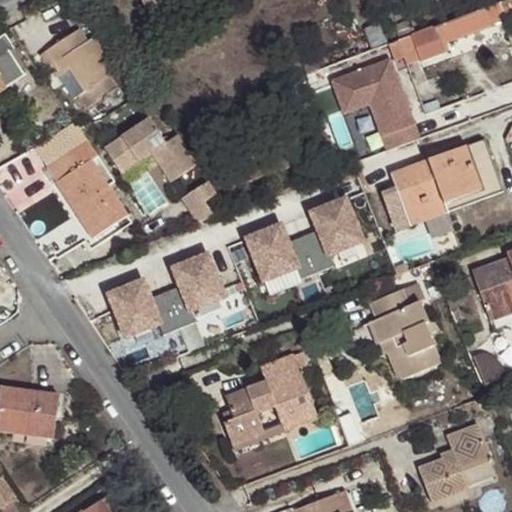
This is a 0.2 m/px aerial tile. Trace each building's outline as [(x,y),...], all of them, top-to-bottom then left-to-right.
[(171,0),(141,0),(148,12),(171,0)] [(511,0),(510,0),(484,10),(492,28),(511,20),(511,0)] [(484,10),(412,37),(398,43),(407,65),(418,61),(421,64),(444,55),(441,47),(492,28),(484,10)] [(78,34),(49,54),(63,75),(58,79),(73,101),(77,99),(85,109),(118,89),(110,79),(117,72),(95,40),(88,45),(78,34)] [(0,94),(25,78),(0,41),(0,94)] [(49,54),(41,60),(55,81),(58,79),(63,75),(49,54)] [(391,63),(332,84),(343,115),(368,106),(385,155),(419,143),(391,63)] [(167,187),(197,167),(174,131),(161,140),(145,116),(100,145),(110,161),(118,156),(124,165),(143,152),(147,148),(148,148),(155,159),(150,162),(167,187)] [(333,148),(321,131),(220,170),(233,187),(333,148)] [(478,189),(497,182),(483,144),(391,179),(409,228),(446,215),(442,203),(455,197),(457,203),(479,193),(478,189)] [(97,159),(88,146),(47,173),(92,240),(127,218),(90,163),(97,159)] [(143,152),(150,162),(155,159),(148,148),(147,148),(143,152)] [(116,170),(124,165),(118,156),(110,161),(116,170)] [(347,169),(337,156),(320,162),(326,177),(347,169)] [(155,171),(134,180),(149,213),(170,203),(155,171)] [(502,194),(497,182),(478,189),(479,193),(457,203),(455,197),(442,203),(446,215),(502,194)] [(217,196),(209,183),(183,201),(199,225),(214,219),(205,205),(217,196)] [(349,204),(314,217),(321,234),(327,249),(361,236),(349,204)] [(279,229),(245,243),(257,274),(292,261),(286,247),(279,229)] [(321,234),(286,247),(292,261),(298,275),(331,262),(327,249),(321,234)] [(472,276),(487,315),(511,305),(511,254),(506,257),(508,263),(472,276)] [(208,258),(174,271),(181,289),(186,303),(221,289),(208,258)] [(142,284),(107,298),(120,330),(154,316),(149,301),(142,284)] [(181,289),(149,301),(154,316),(159,329),(192,317),(186,303),(181,289)] [(425,328),(428,326),(420,305),(409,309),(402,293),(369,305),(376,322),(370,324),(379,347),(393,342),(398,353),(392,356),(402,381),(440,365),(429,337),(425,328)] [(511,305),(487,315),(490,324),(511,315),(511,305)] [(432,324),(428,326),(425,328),(429,337),(436,334),(432,324)] [(393,342),(379,347),(383,358),(392,356),(398,353),(393,342)] [(282,428),(285,434),(318,422),(293,359),(261,371),(265,385),(226,400),(230,413),(229,413),(232,422),(225,425),(223,425),(231,447),(263,435),(256,417),(275,409),(282,428)] [(476,364),(485,387),(505,378),(504,373),(501,369),(498,365),(493,363),(489,361),(483,361),(476,364)] [(0,433),(54,441),(59,400),(0,391),(0,433)] [(337,419),(333,409),(327,411),(331,421),(337,419)] [(232,422),(229,413),(222,415),(225,425),(232,422)] [(460,472),(485,462),(490,461),(477,427),(445,439),(450,452),(439,456),(441,463),(418,472),(431,505),(467,491),(467,487),(460,472)] [(234,454),(285,434),(282,428),(263,435),(231,447),(234,454)] [(491,478),(485,462),(460,472),(467,487),(491,478)] [(87,511),(126,511),(114,494),(87,511)] [(351,511),(345,494),(317,505),(319,511),(351,511)]
